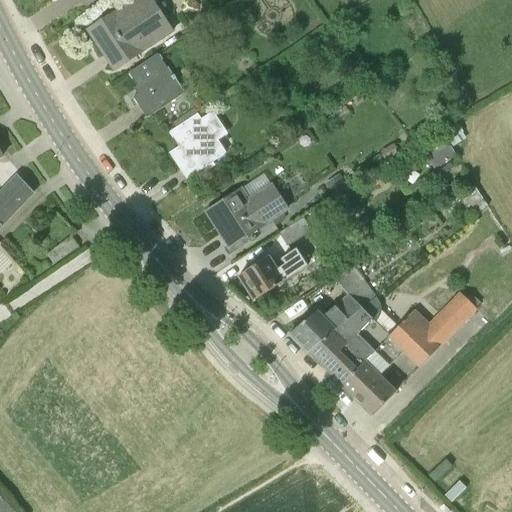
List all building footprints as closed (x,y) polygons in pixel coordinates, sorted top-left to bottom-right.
[(116,63),(140,48),(143,53),(173,33),(151,0),(134,0),(116,12),(120,17),(91,35),(91,36),(96,33),(116,63)] [(147,118),(183,95),(158,54),(129,73),(141,92),(133,98),(147,118)] [(250,94),(265,83),(259,76),(245,87),(250,94)] [(187,180),(225,155),(197,114),(170,132),(183,152),(176,157),(189,177),(186,179),(187,180)] [(455,156),(456,156),(441,133),(434,137),(429,142),(422,147),(436,169),(450,160),(449,159),(455,156)] [(399,155),(394,146),(386,151),(391,160),(399,155)] [(393,181),(386,170),(373,177),(380,189),(393,181)] [(269,171),(248,180),(252,188),(273,180),(269,171)] [(326,184),(335,197),(348,188),(340,175),(326,184)] [(0,195),(0,223),(33,192),(19,177),(0,195)] [(229,248),(287,210),(272,186),(248,201),(241,190),(206,213),(229,248)] [(488,207),(475,187),(458,198),(473,219),(488,207)] [(287,247),(312,231),(303,218),(279,233),(287,247)] [(54,264),(62,258),(78,246),(71,237),(47,255),(54,264)] [(254,301),(321,258),(309,240),(273,264),(269,257),(238,277),(254,301)] [(308,353),(377,297),(355,266),(335,280),(348,296),(323,317),(317,312),(289,334),(292,337),(293,341),(297,344),(301,346),(308,353)] [(481,304),(471,294),(466,299),(476,309),(481,304)] [(390,336),(377,323),(379,320),(381,315),(381,310),(381,306),(379,302),(377,297),(308,353),(341,385),(388,338),(390,336)] [(388,338),(402,352),(420,370),(439,349),(407,318),(390,336),(388,338)] [(379,376),(402,352),(388,338),(341,385),(373,416),(396,393),(379,376)] [(15,511),(4,500),(0,503),(0,511),(15,511)]
